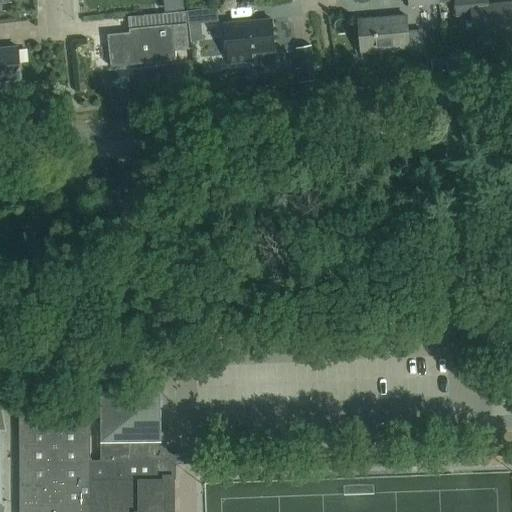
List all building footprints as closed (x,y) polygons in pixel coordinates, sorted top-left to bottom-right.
[(454,0),(456,14),(471,13),(474,44),(511,40),(511,2),(487,5),(486,0),(454,0)] [(186,11),(188,24),(218,21),(217,8),(186,11)] [(188,24),(186,11),(144,15),(145,27),(129,28),(129,32),(107,34),(110,66),(176,60),(173,26),(187,25),(186,24),(188,24)] [(405,15),(357,19),(359,50),(407,45),(408,50),(422,49),(420,28),(407,29),(405,15)] [(269,19),(224,23),(227,63),(249,61),(248,53),(272,51),(269,19)] [(0,80),(20,78),(17,46),(0,47),(0,80)] [(300,68),(296,68),(299,83),(317,80),(314,65),(300,68)] [(456,337),(456,319),(435,319),(435,337),(456,337)] [(275,333),(278,347),(293,344),(291,330),(275,333)] [(267,350),(268,334),(246,333),(244,348),(267,350)] [(455,364),(445,365),(447,386),(457,385),(455,364)] [(167,459),(161,459),(160,401),(147,390),(99,391),(100,459),(90,460),(89,408),(19,409),(19,511),(170,511),(171,479),(176,479),(176,464),(176,454),(172,454),(167,459)] [(237,407),(237,396),(214,396),(214,407),(237,407)] [(176,454),(176,464),(204,463),(209,458),(204,454),(176,454)]
